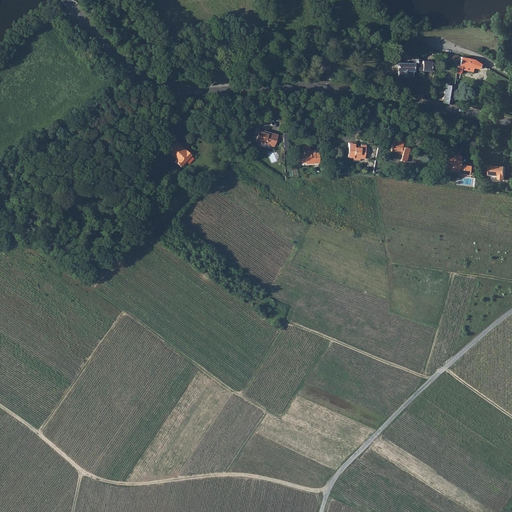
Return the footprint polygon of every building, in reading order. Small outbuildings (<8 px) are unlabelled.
[(460,64),(461,56),(446,53),(445,61),(456,63),(460,64)] [(476,67),(479,62),(473,58),(461,56),(460,64),(456,63),(455,73),(459,73),(460,71),(461,71),(461,69),(470,70),(471,66),(476,67)] [(320,58),(318,58),(319,71),(328,71),(327,62),(321,63),(320,58)] [(416,63),(413,63),(413,70),(421,69),(423,69),(430,70),(431,60),(422,60),(422,63),(416,63)] [(412,76),(413,70),(413,63),(412,62),(397,62),(397,69),(397,76),(412,76)] [(443,101),(452,103),(454,84),(445,82),(443,101)] [(273,146),(275,140),(276,135),(266,132),(266,134),(258,132),(257,131),(254,141),(259,142),(266,144),(273,146)] [(402,152),(400,159),(406,160),(409,145),(402,143),(403,139),(394,137),(391,149),(402,152)] [(184,149),(183,151),(173,142),(170,145),(186,159),(190,155),(184,149)] [(358,156),(360,156),(360,145),(358,145),(358,147),(352,147),(352,142),(346,142),(345,156),(351,156),(351,157),(358,157),(358,156)] [(179,166),(186,159),(170,145),(166,150),(175,159),(173,161),(179,166)] [(302,153),(298,154),(299,162),(304,162),(305,163),(318,162),(317,149),(309,150),(308,146),(302,147),(302,153)] [(440,161),(440,165),(450,166),(450,168),(457,170),(457,171),(468,173),(469,164),(458,162),(460,154),(452,153),(452,155),(441,153),(441,157),(439,157),(438,161),(440,161)] [(488,174),(498,175),(499,165),(489,165),(488,174)]
